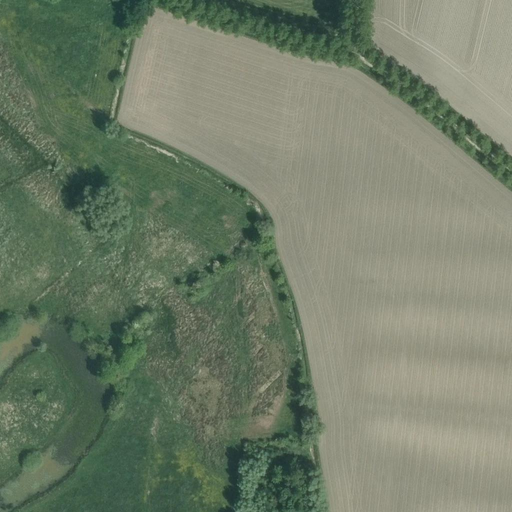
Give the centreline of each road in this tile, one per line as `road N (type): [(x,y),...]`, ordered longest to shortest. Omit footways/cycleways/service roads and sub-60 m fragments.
road 1 (track): [(511,175),(353,49)]
road 2 (track): [(353,49),(163,0)]
